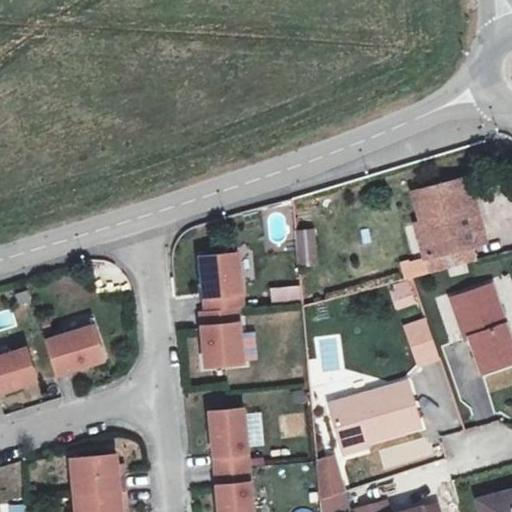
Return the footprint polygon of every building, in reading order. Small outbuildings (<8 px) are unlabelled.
[(451,198),(399,213),(408,245),(414,243),(424,276),(414,279),(418,295),(464,282),(458,265),(466,263),(455,232),(463,230),(451,198)] [(463,230),(455,232),(466,263),(474,261),(463,230)] [(408,245),(404,246),(414,279),(424,276),(414,243),(408,245)] [(302,289),(299,256),(284,258),(288,290),(302,289)] [(189,271),(194,326),(226,323),(231,322),(226,268),(189,271)] [(387,286),(395,310),(415,303),(408,279),(387,286)] [(506,381),(480,306),(443,319),(454,349),(470,393),(506,381)] [(443,319),(439,320),(450,351),(454,349),(443,319)] [(189,326),(195,381),(231,377),(226,323),(194,326),(189,326)] [(35,355),(45,388),(93,373),(83,340),(35,355)] [(427,378),(414,341),(392,349),(405,386),(427,378)] [(0,366),(0,401),(25,393),(16,362),(0,366)] [(396,404),(320,429),(333,473),(356,465),(410,447),(396,404)] [(250,447),(263,445),(258,413),(246,414),(250,447)] [(199,425),(204,484),(237,481),(232,422),(199,425)] [(356,465),(333,473),(335,479),(357,471),(356,465)] [(60,471),(63,508),(113,503),(112,487),(106,487),(104,467),(60,471)] [(204,484),(206,511),(239,511),(237,481),(204,484)] [(63,508),(63,511),(114,511),(113,503),(63,508)]
